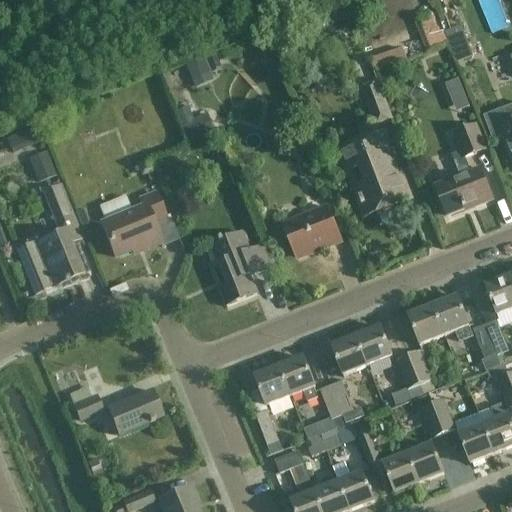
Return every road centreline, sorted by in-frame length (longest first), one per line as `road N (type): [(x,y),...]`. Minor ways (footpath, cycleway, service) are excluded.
road 1 (residential): [(192,366),(511,236)]
road 2 (residential): [(0,350),(142,294),(156,302),(192,366)]
road 3 (residential): [(246,511),(192,366)]
